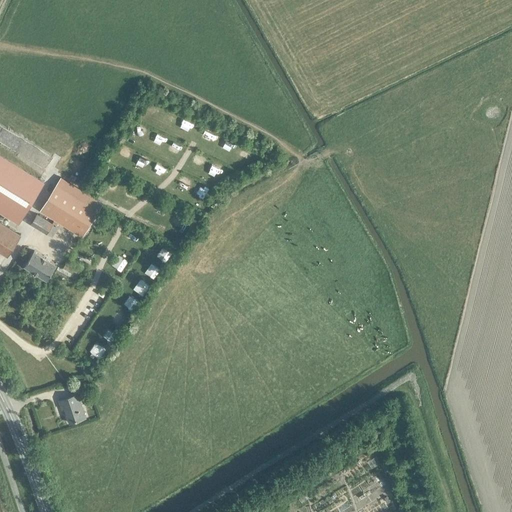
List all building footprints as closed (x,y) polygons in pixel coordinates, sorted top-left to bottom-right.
[(0,156),(0,209),(19,221),(43,183),(0,156)] [(103,204),(60,177),(40,209),(82,236),(103,204)] [(37,214),(31,224),(51,236),(58,226),(37,214)] [(0,250),(7,255),(21,234),(0,220),(0,250)] [(34,250),(24,266),(47,280),(57,264),(34,250)] [(85,417),(77,394),(59,400),(62,409),(65,408),(70,422),(85,417)]
